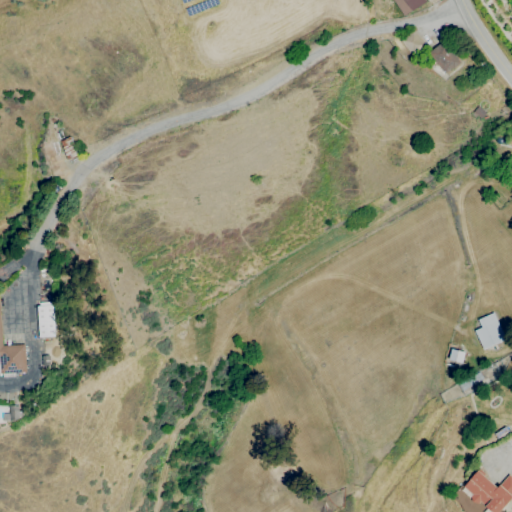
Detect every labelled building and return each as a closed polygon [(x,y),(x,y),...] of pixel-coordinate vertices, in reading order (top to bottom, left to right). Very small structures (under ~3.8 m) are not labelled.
[(392,0),(401,16),(424,3),(422,0),(392,0)] [(412,55),(425,45),(412,30),(399,40),(412,55)] [(447,74),(460,62),(441,41),(427,53),(447,74)] [(0,294),(3,345),(25,344),(27,372),(1,374),(0,357),(0,294)] [(38,337),(55,336),(54,302),(37,303),(38,337)] [(480,328),(474,330),(480,348),(503,341),(494,313),(477,318),(480,328)] [(449,360),(462,362),(463,351),(450,349),(449,360)] [(511,478),(508,475),(497,487),(478,470),(463,487),(489,511),(498,511),(511,496),(511,478)]
